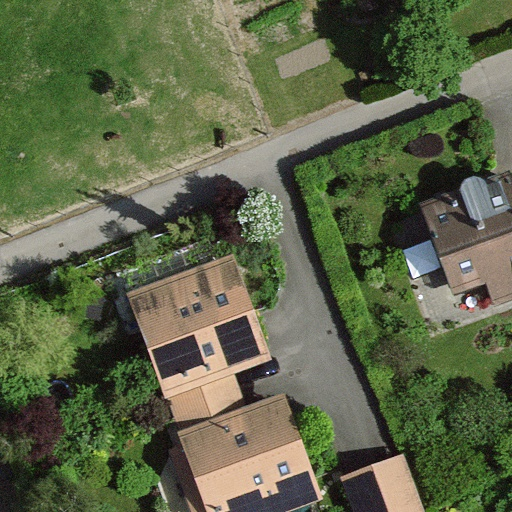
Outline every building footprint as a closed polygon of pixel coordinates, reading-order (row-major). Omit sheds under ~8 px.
[(511,177),(423,209),(451,288),(485,276),(494,300),(511,293),(511,177)] [(232,259),(135,294),(166,386),(231,364),(265,352),(232,259)] [(231,364),(166,386),(183,434),(247,412),(240,390),(231,364)] [(211,511),(258,511),(316,490),(282,398),(247,412),(183,434),(211,511)] [(422,511),(401,457),(375,467),(345,479),(357,511),(422,511)]
